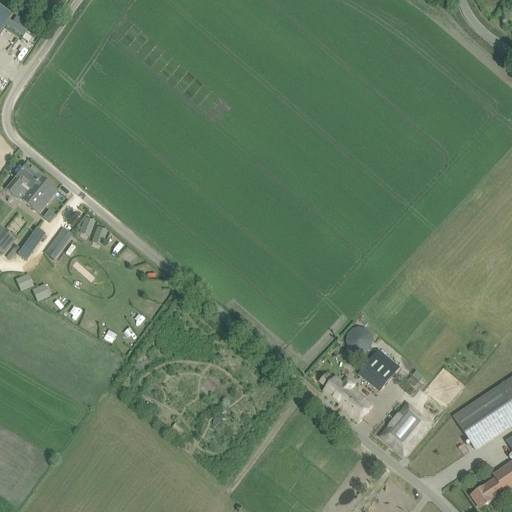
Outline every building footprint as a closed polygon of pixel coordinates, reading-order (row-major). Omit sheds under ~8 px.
[(6,9),(17,17),(21,12),(9,4),(6,9)] [(16,17),(12,23),(26,33),(27,33),(31,27),(16,17)] [(26,33),(12,23),(8,21),(5,26),(22,38),(26,33)] [(22,201),(23,202),(42,179),(41,178),(26,166),(6,190),(13,196),(19,189),(27,195),(22,201)] [(57,191),(42,179),(23,202),(38,214),(57,191)] [(51,223),(56,216),(49,211),(44,217),(51,223)] [(86,219),(80,236),(91,239),(96,222),(86,219)] [(97,228),(91,245),(102,248),(107,231),(97,228)] [(45,235),(37,229),(18,255),(26,261),(45,235)] [(0,252),(4,255),(16,240),(4,231),(0,235),(0,252)] [(61,233),(55,241),(47,252),(53,257),(67,238),(61,233)] [(28,276),(15,281),(21,294),(34,288),(28,276)] [(45,286),(32,292),(37,304),(50,299),(45,286)] [(159,290),(157,299),(166,302),(168,292),(159,290)] [(83,328),(92,330),(94,322),(85,319),(83,328)] [(347,348),(343,354),(353,361),(358,355),(360,355),(363,354),(365,353),(367,351),(369,349),(371,347),(372,344),(372,342),(372,339),(371,337),(370,334),(369,332),(367,330),(364,329),(362,328),(360,327),(357,327),(355,328),(352,329),(350,330),(348,332),(347,334),(346,336),(345,339),(345,341),(345,344),(346,346),(347,348)] [(377,350),(357,375),(379,393),(399,368),(377,350)] [(329,378),(326,376),(320,383),(326,389),(323,392),(340,406),(339,408),(359,424),(374,406),(352,389),(355,386),(346,379),(343,384),(335,378),(332,381),(330,380),(332,378),(330,376),(329,378)] [(411,377),(407,382),(414,387),(418,382),(411,377)] [(511,381),(499,390),(511,409),(511,381)] [(511,409),(499,390),(454,420),(474,450),(511,424),(511,409)] [(381,438),(404,457),(430,425),(408,406),(381,438)] [(505,494),(511,489),(511,463),(494,477),(493,476),(493,477),(495,480),(505,494)] [(505,494),(495,480),(471,496),(480,510),(505,494)]
